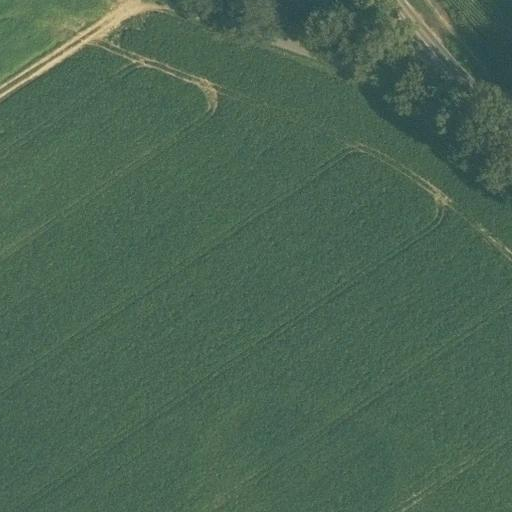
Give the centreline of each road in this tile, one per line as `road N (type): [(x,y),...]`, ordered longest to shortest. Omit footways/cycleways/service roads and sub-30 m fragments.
road 1 (residential): [(470,99),(168,0)]
road 2 (track): [(0,88),(129,0)]
road 3 (secondary): [(470,99),(389,0)]
